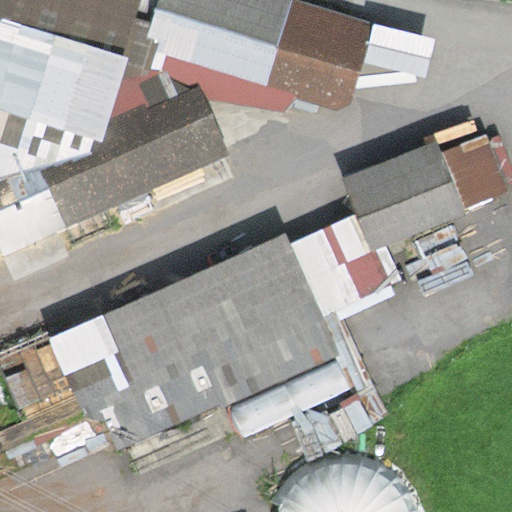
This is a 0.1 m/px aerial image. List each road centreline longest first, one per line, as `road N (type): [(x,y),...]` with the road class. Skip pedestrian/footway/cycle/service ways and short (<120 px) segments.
road 1 (unknown): [(0,298),(137,253),(472,78),(511,67)]
road 2 (residential): [(367,0),(427,18),(511,25)]
